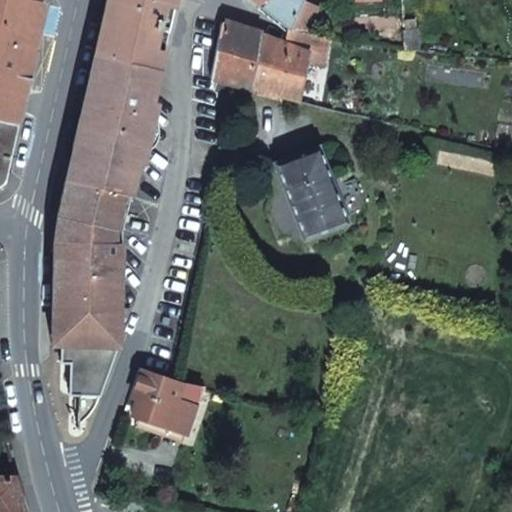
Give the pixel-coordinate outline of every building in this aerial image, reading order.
[(0,0),(0,86),(19,91),(27,58),(32,59),(46,1),(43,0),(0,0)] [(107,0),(96,48),(160,66),(175,0),(107,0)] [(267,0),(262,6),(290,29),(303,2),(303,0),(267,0)] [(317,8),(303,2),(290,29),(290,30),(307,33),(317,8)] [(225,22),(198,15),(193,73),(212,78),(225,22)] [(263,34),(225,22),(212,78),(234,84),(252,89),(263,34)] [(415,23),(402,25),(404,49),(418,51),(415,23)] [(306,63),(324,66),(328,36),(307,33),(290,30),(285,45),(263,34),(252,89),(298,101),(306,63)] [(103,58),(94,55),(66,180),(75,182),(130,195),(159,70),(103,58)] [(0,103),(15,107),(19,91),(0,86),(0,103)] [(0,103),(0,119),(17,124),(18,120),(17,120),(20,108),(15,107),(0,103)] [(0,178),(7,172),(17,124),(0,119),(0,178)] [(276,164),(305,239),(348,222),(319,147),(276,164)] [(123,231),(132,195),(130,195),(75,182),(66,180),(57,217),(75,220),(71,241),(54,240),(53,257),(52,326),(61,327),(61,343),(60,362),(70,362),(69,394),(79,394),(78,423),(87,416),(92,409),(95,403),(98,396),(99,396),(123,330),(120,330),(120,309),(123,243),(123,231)] [(75,220),(57,217),(54,240),(71,241),(75,220)] [(454,506),(498,337),(380,305),(335,476),(454,506)] [(131,309),(120,309),(120,330),(123,330),(131,309)] [(61,327),(52,326),(51,343),(61,343),(61,327)] [(139,395),(132,415),(186,434),(195,405),(190,403),(177,399),(182,384),(168,379),(142,369),(134,392),(139,395)] [(0,511),(28,511),(17,474),(0,473),(0,511)] [(314,511),(319,497),(306,494),(300,511),(314,511)]
